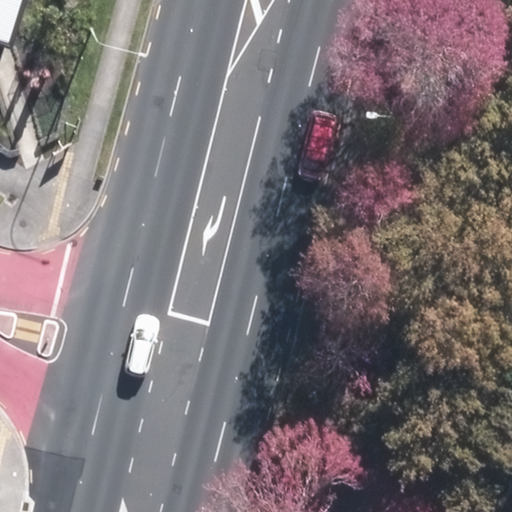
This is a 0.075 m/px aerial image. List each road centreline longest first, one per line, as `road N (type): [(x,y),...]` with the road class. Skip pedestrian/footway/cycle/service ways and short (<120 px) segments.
road 1 (motorway): [(501,0),(479,242),(478,511)]
road 2 (motorway): [(229,511),(245,0)]
road 3 (primary): [(161,397),(267,0)]
road 4 (residential): [(161,397),(0,317)]
